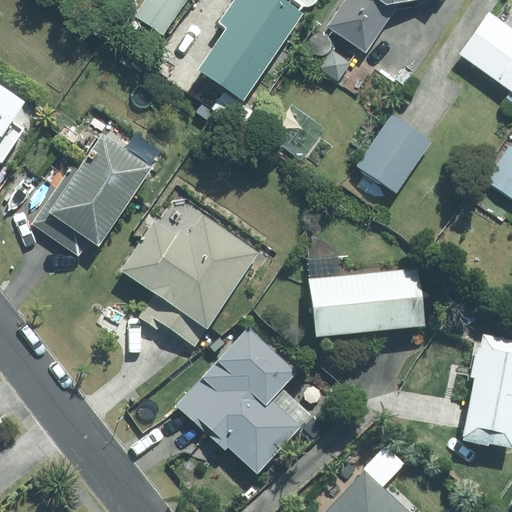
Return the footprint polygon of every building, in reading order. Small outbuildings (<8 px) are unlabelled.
[(145,0),(131,21),(160,41),(188,0),(145,0)] [(259,124),(237,108),(298,23),(265,0),(246,0),(245,3),(241,0),(234,0),(213,31),(221,37),(192,78),(219,98),(207,115),(236,136),(241,129),(250,136),(259,124)] [(344,0),(322,32),(361,59),(395,9),(427,4),(431,7),(434,2),(440,6),(443,0),(344,0)] [(511,37),(486,18),(455,60),(506,97),(503,101),(511,108),(511,37)] [(333,56),(319,76),(334,87),(348,67),(333,56)] [(12,108),(17,100),(0,89),(0,166),(19,138),(6,129),(17,112),(12,108)] [(389,121),(354,172),(392,199),(428,147),(389,121)] [(65,127),(57,136),(67,144),(74,134),(65,127)] [(65,175),(29,228),(75,259),(83,248),(93,255),(148,173),(97,139),(71,179),(65,175)] [(511,153),(507,150),(484,185),(511,204),(511,153)] [(149,301),(135,322),(156,337),(161,331),(191,352),(256,258),(200,220),(186,241),(177,235),(172,242),(151,228),(116,278),(149,301)] [(415,276),(303,287),(309,347),(421,335),(415,276)] [(245,334),(173,411),(221,455),(223,453),(253,481),(298,433),(294,429),(302,420),(292,410),(284,417),(269,403),(292,379),(245,334)] [(467,382),(470,383),(457,449),(482,454),(482,451),(508,457),(511,436),(511,346),(481,340),(478,354),(474,353),(467,382)] [(402,511),(362,474),(326,511),(402,511)]
